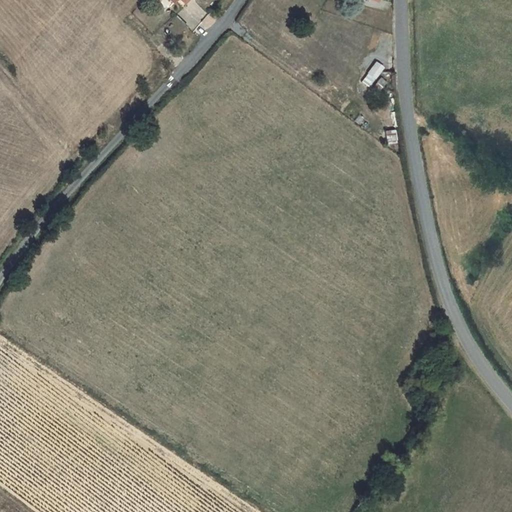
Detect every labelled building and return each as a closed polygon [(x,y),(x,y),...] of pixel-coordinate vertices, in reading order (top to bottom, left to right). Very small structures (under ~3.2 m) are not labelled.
[(187,27),(175,16),(166,26),(178,37),(187,27)] [(374,79),(383,67),(376,62),(367,74),(374,79)] [(369,86),(374,79),(367,74),(362,82),(369,86)] [(468,133),(459,126),(455,132),(464,139),(468,133)] [(396,143),(395,130),(385,132),(387,144),(396,143)]
